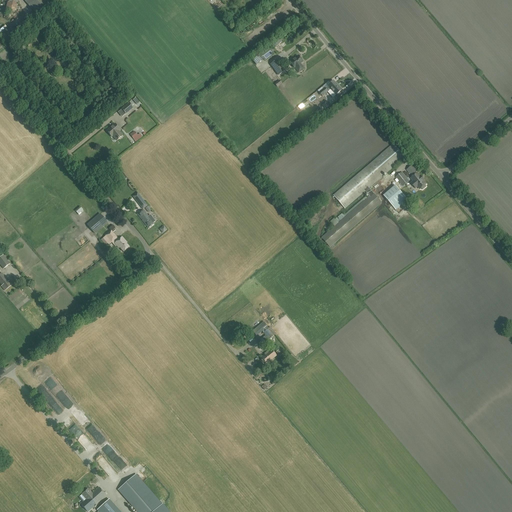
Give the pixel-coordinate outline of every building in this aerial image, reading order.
[(10,13),(16,11),(17,5),(19,3),(16,0),(13,0),(13,1),(7,2),(6,9),(10,13)] [(55,2),(53,0),(24,0),(38,16),(55,2)] [(303,62),(298,56),(290,62),(294,68),(295,67),(299,73),(304,69),(301,65),(300,64),(303,62)] [(270,65),(278,75),(284,71),(276,60),(270,65)] [(336,95),(342,90),(333,81),(325,88),(324,88),(318,92),(322,96),(330,89),(336,95)] [(315,93),(308,97),(311,103),(318,99),(315,93)] [(122,109),(126,114),(133,108),(129,103),(122,109)] [(116,141),(123,136),(119,131),(120,130),(115,124),(106,131),(111,137),(113,136),(116,141)] [(134,135),(132,137),(135,142),(142,137),(140,134),(137,135),(135,132),(133,133),(134,135)] [(368,188),(404,157),(393,144),(334,196),(345,209),(365,191),(370,196),(322,237),(330,247),(381,203),(373,193),(368,188)] [(421,176),(420,177),(417,173),(416,174),(415,172),(417,171),(419,169),(415,163),(407,170),(411,176),(412,177),(411,178),(414,182),(411,183),(415,188),(418,186),(420,189),(421,189),(422,190),(426,187),(426,186),(425,185),(426,185),(423,182),(424,181),(421,176)] [(403,186),(409,181),(402,172),(396,177),(403,186)] [(395,185),(383,196),(396,210),(408,200),(395,185)] [(147,206),(145,203),(137,193),(133,197),(140,206),(142,209),(147,206)] [(137,215),(148,228),(153,224),(143,210),(137,215)] [(343,212),(332,221),(335,224),(346,215),(343,212)] [(100,214),(87,224),(95,233),(107,223),(100,214)] [(118,241),(110,232),(102,238),(108,245),(111,242),(113,245),(114,244),(118,248),(119,247),(123,252),(129,247),(124,242),(125,241),(122,237),(118,241)] [(3,255),(0,257),(0,264),(3,269),(10,264),(3,255)] [(4,291),(12,285),(9,281),(8,282),(2,273),(0,274),(0,283),(2,286),(1,286),(4,291)] [(273,336),(267,329),(263,332),(269,339),(273,336)] [(264,349),(267,346),(261,339),(258,342),(264,349)] [(266,364),(276,356),(271,350),(261,358),(266,364)] [(57,387),(54,391),(61,398),(65,395),(57,387)] [(49,399),(46,401),(57,413),(62,409),(50,396),(50,395),(48,393),(46,395),(49,399)] [(113,480),(119,475),(115,469),(109,474),(113,480)] [(168,511),(136,475),(118,490),(136,511),(168,511)] [(99,487),(92,494),(99,502),(106,496),(99,487)] [(87,511),(99,502),(92,494),(88,489),(82,495),(86,499),(80,504),(87,511)] [(119,511),(109,499),(97,509),(99,511),(119,511)]
